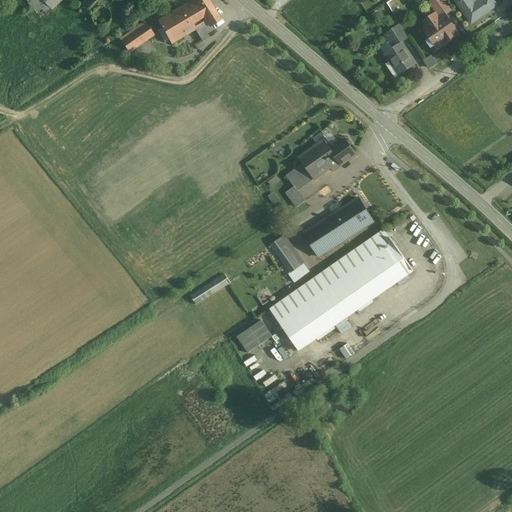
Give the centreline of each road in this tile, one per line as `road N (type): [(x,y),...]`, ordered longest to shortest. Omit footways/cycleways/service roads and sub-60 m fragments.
road 1 (unclassified): [(142,511),(449,285),(435,238),(376,155),(382,118)]
road 2 (secondary): [(244,0),(382,118)]
road 3 (secondary): [(382,118),(511,232)]
road 4 (residential): [(511,29),(382,118)]
